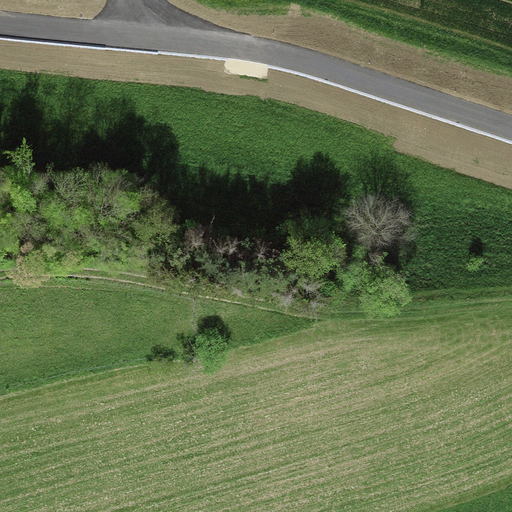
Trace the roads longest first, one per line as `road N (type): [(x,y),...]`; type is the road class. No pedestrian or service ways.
road 1 (tertiary): [(511,128),(281,54),(0,20)]
road 2 (track): [(511,311),(370,319),(85,271),(0,274)]
